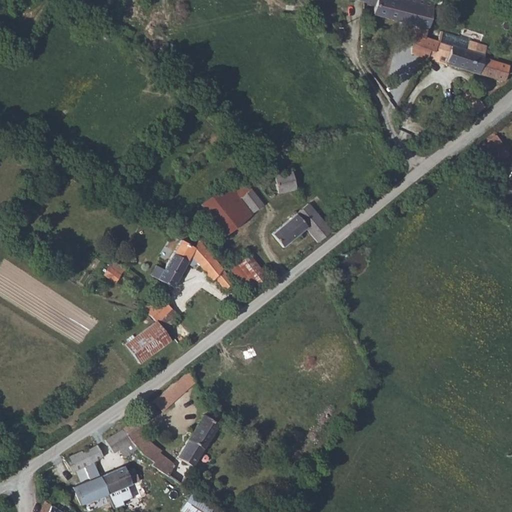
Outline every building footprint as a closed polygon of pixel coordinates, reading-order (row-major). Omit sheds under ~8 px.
[(422,60),(424,60),(428,52),(433,52),(437,42),(424,38),(432,1),(429,0),(361,0),(360,3),(372,7),(371,15),(415,27),(408,52),(422,60)] [(428,52),(424,60),(436,62),(439,55),(447,58),(445,65),(502,81),(507,65),(490,60),(493,48),(467,41),(465,49),(437,42),(433,52),(428,52)] [(457,109),(467,120),(483,106),(468,89),(455,99),(460,106),(457,109)] [(477,144),(496,166),(510,153),(492,132),(477,144)] [(451,159),(441,168),(450,177),(453,175),(455,176),(459,176),(459,173),(457,170),(460,168),(451,159)] [(294,189),(291,171),(256,179),(258,189),(274,185),(276,193),(294,189)] [(242,179),(232,187),(239,196),(249,187),(242,179)] [(199,204),(207,214),(230,185),(227,180),(199,204)] [(230,185),(207,214),(222,235),(251,211),(239,196),(232,187),(230,185)] [(239,196),(251,211),(262,203),(249,187),(239,196)] [(304,227),(316,241),(330,230),(306,203),(269,233),(281,246),(304,227)] [(154,264),(148,273),(171,285),(186,261),(189,264),(192,263),(194,261),(210,280),(213,277),(224,289),(232,281),(197,240),(183,232),(179,239),(162,268),(154,264)] [(226,270),(245,292),(266,274),(246,252),(226,270)] [(109,266),(102,273),(113,282),(124,270),(116,264),(112,269),(109,266)] [(146,301),(152,307),(158,301),(155,297),(150,297),(146,301)] [(146,311),(155,321),(169,307),(161,298),(158,301),(152,307),(146,311)] [(169,307),(155,321),(163,331),(178,316),(169,307)] [(163,331),(155,321),(124,344),(138,362),(169,340),(163,331)] [(176,380),(152,401),(160,410),(184,388),(176,380)] [(176,456),(192,465),(216,425),(202,414),(176,456)] [(149,465),(166,475),(174,463),(160,454),(161,450),(141,433),(146,427),(135,417),(121,430),(137,449),(140,454),(151,460),(149,465)] [(121,430),(105,440),(114,453),(126,446),(130,453),(137,449),(121,430)] [(69,455),(63,458),(72,473),(102,457),(97,446),(84,453),(82,450),(70,456),(69,455)] [(98,476),(106,494),(133,484),(134,488),(137,488),(141,487),(139,481),(141,480),(135,467),(127,471),(124,465),(98,476)] [(80,505),(106,494),(98,476),(73,486),(80,505)] [(179,509),(183,511),(209,511),(211,509),(190,493),(179,509)] [(46,502),(38,511),(62,511),(51,505),(46,502)]
